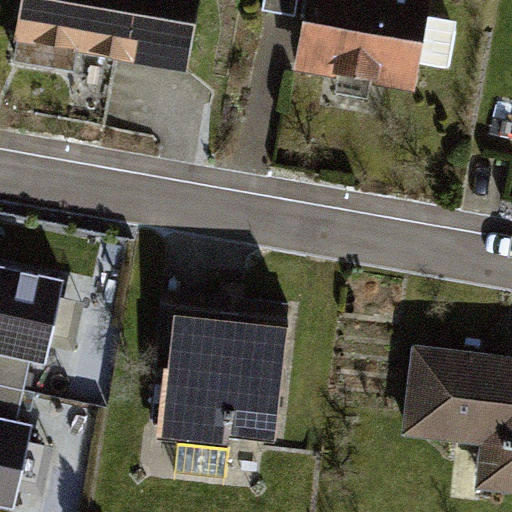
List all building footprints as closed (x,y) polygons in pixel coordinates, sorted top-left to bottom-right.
[(167,0),(0,0),(0,54),(153,81),(167,0)] [(403,0),(282,0),(269,80),(386,100),(403,0)] [(461,61),(463,14),(436,13),(433,59),(461,61)] [(69,279),(0,264),(0,350),(52,362),(69,279)] [(279,329),(155,317),(145,433),(268,445),(279,329)] [(511,363),(400,345),(388,414),(458,426),(449,476),(511,486),(511,363)] [(40,426),(0,417),(0,503),(22,508),(40,426)]
